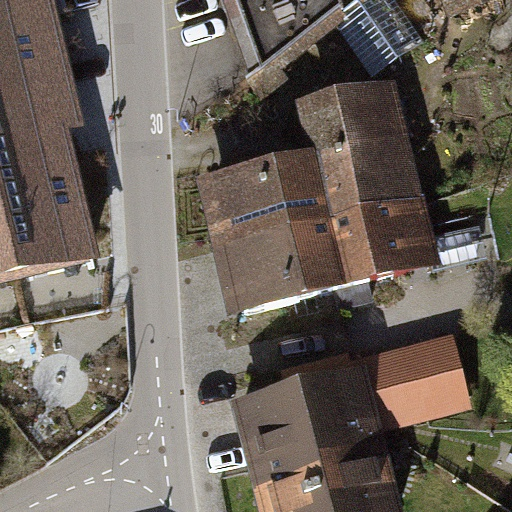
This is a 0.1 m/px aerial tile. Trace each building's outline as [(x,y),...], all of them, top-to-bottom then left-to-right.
[(0,0),(0,288),(93,266),(28,0),(0,0)] [(236,0),(263,77),(345,14),(339,0),(236,0)] [(506,0),(434,0),(442,23),(507,0),(506,0)] [(318,167),(210,192),(223,247),(417,202),(392,93),(305,113),(318,167)] [(240,320),(434,275),(417,202),(223,247),(240,320)] [(452,350),(238,411),(267,511),(396,511),(376,439),(470,413),(452,350)]
